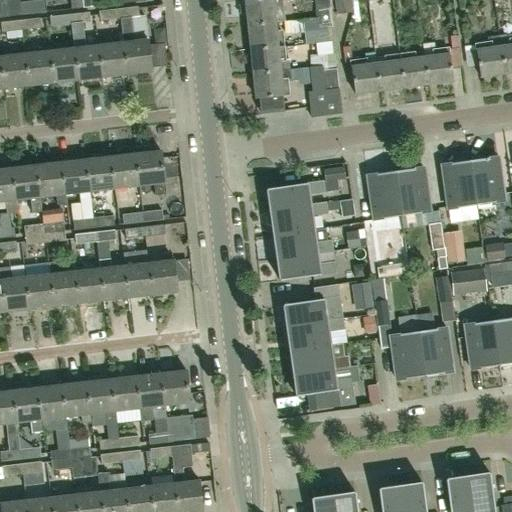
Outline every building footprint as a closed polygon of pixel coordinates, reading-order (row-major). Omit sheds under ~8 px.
[(4,0),(6,18),(19,16),(16,0),(4,0)] [(81,9),(79,0),(69,0),(71,10),(81,9)] [(95,7),(94,0),(79,0),(81,9),(95,7)] [(285,22),(284,11),(277,12),(275,0),(253,0),(243,1),(246,26),(273,23),(273,24),(285,22)] [(334,0),(336,15),(353,13),(351,0),(334,0)] [(145,39),(131,40),(128,16),(137,15),(135,6),(116,8),(117,18),(120,42),(123,74),(149,71),(145,39)] [(329,7),(315,8),(316,18),(330,16),(329,7)] [(117,18),(116,8),(96,10),(97,20),(117,18)] [(68,25),(90,23),(89,13),(67,15),(68,25)] [(68,25),(67,15),(49,17),(50,27),(68,25)] [(330,16),(316,18),(316,19),(302,21),(305,45),(328,43),(327,28),(332,28),(330,16)] [(404,88),(428,85),(422,45),(419,18),(408,19),(413,54),(399,55),(404,88)] [(18,31),(41,28),(39,19),(17,21),(18,31)] [(18,31),(17,21),(0,23),(1,33),(18,31)] [(281,47),(279,33),(279,32),(274,32),(273,24),(273,23),(246,26),(249,50),(281,47)] [(505,74),(511,72),(511,39),(511,40),(510,35),(500,36),(505,74)] [(477,50),(480,77),(505,74),(500,36),(487,38),(488,43),(476,45),(477,50)] [(120,42),(95,45),(99,77),(123,74),(120,42)] [(428,85),(453,81),(449,54),(448,54),(448,49),(434,51),(433,44),(422,45),(428,85)] [(99,77),(95,45),(70,48),(74,80),(99,77)] [(366,60),(352,62),(350,46),(341,47),(343,64),(351,63),(351,67),(351,68),(355,94),(380,91),(375,58),(375,59),(375,57),(367,58),(366,60)] [(252,75),(290,70),(289,60),(282,61),(281,47),(249,50),(252,75)] [(74,80),(70,48),(46,50),(49,83),(74,80)] [(49,83),(46,50),(21,53),(24,86),(49,83)] [(0,88),(24,86),(21,53),(0,55),(0,88)] [(337,69),(336,69),(335,60),(334,54),(322,55),(323,66),(309,68),(311,91),(324,90),(324,92),(339,90),(337,69)] [(380,91),(404,88),(399,55),(385,57),(375,58),(380,91)] [(291,80),(290,70),(252,75),(255,100),(259,99),(261,114),(283,111),(281,96),(283,96),(283,95),(287,95),(285,83),(285,81),(291,80)] [(137,187),(151,185),(152,196),(163,195),(158,151),(133,154),(137,187)] [(133,154),(108,157),(112,189),(137,187),(133,154)] [(87,192),(112,189),(108,157),(83,160),(87,192)] [(469,161),(476,206),(504,202),(497,157),(469,161)] [(83,160),(59,162),(62,195),(87,192),(83,160)] [(476,206),(469,161),(441,165),(447,210),(476,206)] [(59,162),(34,165),(38,198),(39,198),(62,195),(59,162)] [(41,213),(39,198),(38,198),(34,165),(9,168),(13,200),(16,200),(30,199),(32,214),(41,213)] [(323,170),(324,183),(345,180),(343,167),(323,170)] [(9,168),(0,169),(0,201),(4,202),(6,215),(17,213),(16,200),(13,200),(9,168)] [(423,168),(395,172),(401,216),(429,212),(423,168)] [(401,216),(395,172),(367,176),(373,220),(401,216)] [(266,190),(269,212),(309,207),(309,205),(308,194),(322,192),(323,192),(324,192),(322,182),(266,190)] [(354,216),(352,200),(327,204),(328,212),(340,210),(342,218),(354,216)] [(269,212),(273,235),(313,230),(311,216),(326,213),(326,214),(327,214),(325,203),(309,205),(309,207),(269,212)] [(141,223),(163,220),(161,211),(140,213),(141,223)] [(141,223),(140,213),(122,215),(123,225),(141,223)] [(91,228),(114,226),(112,216),(90,219),(91,228)] [(91,228),(90,219),(73,221),(74,230),(91,228)] [(42,234),(64,231),(63,222),(41,224),(42,234)] [(428,225),(431,251),(444,250),(440,223),(428,225)] [(41,224),(24,226),(25,236),(42,234),(41,224)] [(142,237),(164,235),(163,225),(141,228),(142,237)] [(0,239),(15,237),(14,228),(0,229),(0,239)] [(142,237),(141,228),(124,229),(125,239),(142,237)] [(273,235),(276,258),(316,252),(316,254),(332,252),(331,241),(329,241),(315,244),(313,230),(273,235)] [(42,234),(43,243),(65,241),(64,231),(42,234)] [(93,243),(115,240),(114,231),(92,233),(93,243)] [(345,233),(347,249),(360,247),(358,231),(345,233)] [(447,264),(465,262),(461,232),(443,234),(447,264)] [(93,243),(92,233),(75,235),(76,245),(93,243)] [(42,234),(25,236),(26,245),(43,243),(42,234)] [(0,253),(17,252),(16,242),(0,243),(0,253)] [(486,262),(504,259),(502,243),(484,246),(486,262)] [(318,265),(316,254),(316,252),(276,258),(279,281),(335,273),(334,262),(333,263),(318,265)] [(446,269),(445,257),(436,258),(438,270),(446,269)] [(125,298),(121,267),(107,268),(106,260),(95,261),(96,269),(100,301),(125,298)] [(149,295),(175,292),(171,261),(146,264),(149,295)] [(149,295),(146,264),(121,267),(125,298),(149,295)] [(501,264),(488,266),(490,277),(503,276),(501,264)] [(485,293),(482,265),(451,268),(451,273),(449,273),(451,296),(464,294),(465,299),(482,297),(482,293),(485,293)] [(24,269),(25,278),(22,278),(26,310),(51,307),(47,275),(36,276),(34,267),(24,269)] [(100,301),(96,269),(72,272),(75,304),(100,301)] [(75,304),(72,272),(47,275),(51,307),(75,304)] [(435,278),(438,303),(451,301),(448,277),(435,278)] [(26,310),(22,278),(0,280),(0,301),(1,312),(26,310)] [(371,281),(374,302),(378,326),(390,324),(383,279),(371,281)] [(282,305),(286,327),(342,319),(339,297),(336,282),(312,285),(315,301),(282,305)] [(511,318),(492,321),(498,366),(511,363),(511,318)] [(286,327),(289,351),(329,345),(327,331),(342,329),(343,329),(342,319),(286,327)] [(498,366),(492,321),(464,325),(470,370),(498,366)] [(418,332),(424,377),(452,372),(446,328),(418,332)] [(396,381),(424,377),(418,332),(389,336),(396,381)] [(289,351),(292,375),(328,370),(333,369),(333,370),(349,367),(347,357),(346,357),(331,359),(329,345),(289,351)] [(333,369),(328,370),(292,375),(295,397),(306,395),(308,409),(354,402),(350,378),(349,378),(334,380),(333,370),(333,369)] [(163,405),(164,405),(188,402),(184,370),(159,373),(163,405)] [(138,408),(153,406),(154,420),(166,418),(164,405),(163,405),(159,373),(134,376),(138,408)] [(138,408),(134,376),(109,379),(113,411),(115,411),(138,408)] [(89,414),(104,412),(105,424),(116,423),(115,411),(113,411),(109,379),(85,382),(89,414)] [(60,385),(64,417),(80,415),(81,424),(91,423),(89,414),(85,382),(60,385)] [(64,417),(60,385),(35,388),(39,420),(64,417)] [(11,391),(15,422),(28,421),(30,433),(41,431),(39,420),(35,388),(11,391)] [(0,391),(0,424),(4,424),(7,452),(0,452),(0,454),(1,462),(20,460),(18,450),(15,422),(11,391),(0,391)] [(168,443),(194,439),(192,416),(166,418),(167,433),(166,433),(168,443)] [(168,443),(166,433),(148,435),(149,445),(168,443)] [(118,448),(139,446),(138,436),(117,438),(118,448)] [(118,448),(117,438),(99,440),(100,451),(118,448)] [(183,483),(182,472),(182,469),(193,467),(191,454),(209,452),(208,443),(189,445),(168,447),(170,457),(172,457),(175,484),(173,484),(176,511),(202,511),(199,481),(183,483)] [(70,459),(90,456),(89,447),(68,450),(70,459)] [(170,457),(168,447),(149,449),(151,459),(170,457)] [(39,448),(18,450),(20,460),(41,457),(39,448)] [(50,452),(51,461),(70,459),(68,450),(50,452)] [(120,463),(141,460),(140,451),(119,453),(120,463)] [(120,463),(119,453),(100,455),(101,465),(120,463)] [(90,456),(70,459),(71,468),(91,466),(90,456)] [(52,471),(71,468),(70,459),(51,461),(52,470),(52,471)] [(41,462),(20,465),(22,474),(42,472),(41,463),(41,462)] [(2,476),(22,474),(20,465),(1,467),(2,476)] [(97,474),(99,492),(101,511),(126,511),(124,490),(110,491),(108,473),(97,474)] [(494,511),(489,473),(467,477),(472,511),(494,511)] [(123,477),(124,490),(126,511),(151,511),(148,487),(147,474),(123,477)] [(445,480),(450,511),(472,511),(467,477),(445,480)] [(426,511),(422,483),(400,486),(403,511),(426,511)] [(176,511),(173,484),(148,487),(151,511),(176,511)] [(403,511),(400,486),(378,489),(381,511),(403,511)] [(101,511),(99,492),(74,495),(76,511),(101,511)] [(357,511),(355,493),(333,496),(335,511),(357,511)] [(76,511),(74,495),(50,498),(51,511),(76,511)] [(335,511),(333,496),(311,499),(312,511),(335,511)] [(51,511),(50,498),(25,501),(26,511),(51,511)] [(26,511),(25,501),(0,503),(0,511),(26,511)]
